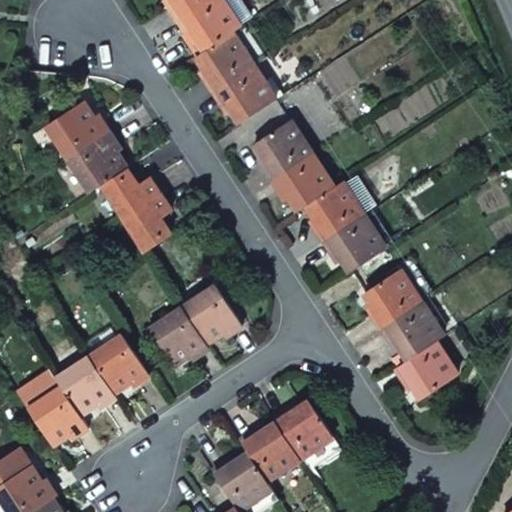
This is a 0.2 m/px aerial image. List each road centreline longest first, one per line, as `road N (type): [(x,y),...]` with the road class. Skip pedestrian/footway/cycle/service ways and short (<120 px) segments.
road 1 (residential): [(315,330),(132,56),(78,26)]
road 2 (residential): [(133,479),(163,433),(315,330)]
road 3 (residential): [(447,489),(396,455),(315,330)]
